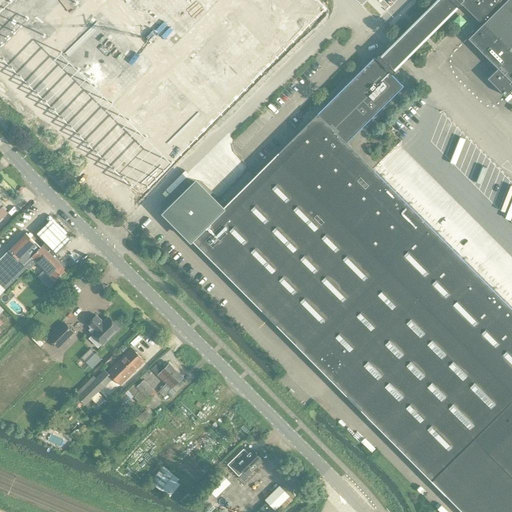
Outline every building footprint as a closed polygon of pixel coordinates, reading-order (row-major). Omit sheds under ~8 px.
[(21,26),(0,47),(0,58),(138,198),(326,9),(316,0),(11,0),(4,8),(21,26)] [(450,0),(437,0),(384,53),(397,67),(457,7),(450,0)] [(511,0),(450,0),(457,7),(459,9),(462,5),(480,22),(481,21),(484,23),(469,38),(468,39),(497,68),(511,82),(511,0)] [(226,212),(194,243),(431,481),(461,511),(511,511),(511,309),(346,143),(403,86),(392,75),(395,72),(394,70),(397,67),(384,53),(381,57),(379,55),(376,59),(374,57),(317,114),(254,177),(250,172),(217,204),(226,212)] [(511,82),(497,68),(487,79),(505,96),(511,89),(511,82)] [(196,183),(165,214),(191,240),(194,243),(226,212),(217,204),(196,183)] [(45,243),(56,254),(70,240),(50,220),(36,233),(45,243)] [(45,243),(40,247),(26,233),(0,258),(0,294),(26,268),(28,270),(36,262),(47,252),(54,259),(58,255),(56,254),(45,243)] [(66,270),(54,259),(47,252),(36,262),(55,281),(66,270)] [(96,316),(87,325),(90,328),(88,331),(91,334),(92,335),(89,339),(98,348),(101,345),(103,346),(119,329),(108,318),(103,323),(96,316)] [(65,323),(49,339),(58,348),(74,332),(65,323)] [(24,346),(0,370),(0,384),(14,398),(45,367),(24,346)] [(84,393),(78,398),(84,404),(90,399),(112,377),(120,385),(145,361),(132,348),(107,373),(105,371),(84,393)] [(157,363),(152,369),(158,375),(164,382),(176,371),(169,364),(163,370),(157,363)] [(181,379),(182,377),(176,371),(164,382),(166,384),(158,391),(164,397),(168,393),(171,397),(185,383),(181,379)] [(137,387),(147,398),(154,391),(144,380),(137,387)] [(141,404),(147,398),(137,387),(134,384),(118,400),(124,406),(133,397),(141,404)] [(146,409),(144,411),(136,418),(142,425),(151,416),(146,409)] [(240,452),(227,465),(238,476),(242,472),(246,476),(248,475),(262,461),(252,450),(248,454),(245,457),(240,452)] [(265,500),(275,510),(289,496),(279,486),(265,500)]
